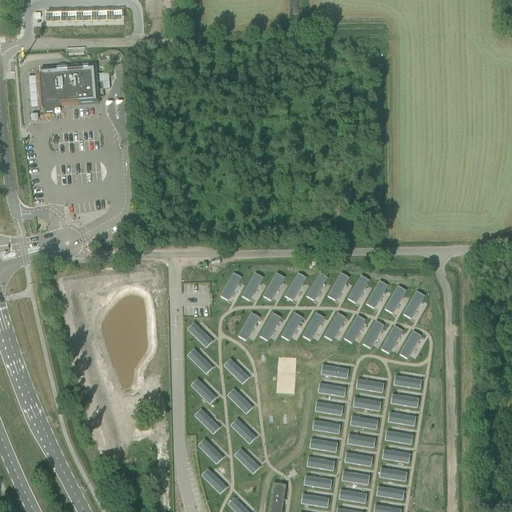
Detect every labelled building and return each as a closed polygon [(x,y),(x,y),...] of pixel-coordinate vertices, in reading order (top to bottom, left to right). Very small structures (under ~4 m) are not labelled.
[(39,77),(28,77),(31,109),(42,108),(42,112),(59,110),(59,107),(69,106),(69,103),(95,101),(95,95),(93,75),(93,69),(88,69),(87,67),(83,68),(83,69),(67,71),(67,69),(57,70),(41,71),(41,73),(39,73),(39,77)] [(109,88),(108,73),(99,74),(99,81),(102,81),(103,89),(109,88)] [(297,275),(284,299),(292,303),(305,280),(297,275)] [(319,275),(306,299),(313,303),(327,280),(319,275)] [(340,275),(327,299),(335,303),(348,280),(340,275)] [(233,276),(220,299),(228,304),(241,280),(233,276)] [(255,276),(241,299),(249,304),(263,281),(255,276)] [(276,276),(262,299),(270,304),(284,280),(276,276)] [(360,278),(347,301),(355,306),(368,283),(360,278)] [(379,283),(366,306),(374,311),(387,288),(379,283)] [(398,288),(384,312),(393,316),(406,293),(398,288)] [(417,293),(403,317),(411,322),(425,298),(417,293)] [(251,315),(237,339),(245,343),(259,320),(251,315)] [(272,315),(258,338),(267,343),(281,320),(272,315)] [(294,315),(280,339),(289,344),(302,320),(294,315)] [(316,315),(302,338),(310,343),(324,320),(316,315)] [(337,315),(323,338),(332,343),(345,320),(337,315)] [(357,318),(343,341),(352,345),(365,322),(357,318)] [(376,323),(362,346),(370,351),(384,328),(376,323)] [(194,325),(187,332),(206,351),(213,344),(194,325)] [(394,328),(380,352),(389,357),(403,333),(394,328)] [(212,341),(216,337),(210,331),(206,335),(212,341)] [(413,333),(399,357),(407,362),(421,338),(413,333)] [(193,351),(186,358),(206,377),(213,371),(193,351)] [(230,361),(223,368),(242,387),(249,381),(230,361)] [(322,367),(320,376),(347,381),(348,372),(322,367)] [(395,378),(393,388),(420,392),(421,382),(395,378)] [(197,381),(190,388),(209,407),(216,400),(197,381)] [(357,381),(355,391),(382,395),(384,386),(357,381)] [(319,385),(318,396),(344,400),(346,390),(319,385)] [(233,391),(226,398),(245,417),(252,410),(233,391)] [(392,396),(391,406),(417,410),(418,400),(392,396)] [(354,400),(353,410),(379,414),(381,405),(354,400)] [(316,404),(315,414),(342,418),(343,409),(316,404)] [(200,411),(194,418),(213,437),(220,431),(200,411)] [(389,415),(388,425),(414,429),(416,419),(389,415)] [(351,419),(350,428),(376,432),(378,423),(351,419)] [(237,421),(230,428),(248,447),(255,440),(237,421)] [(313,423),(312,432),(339,437),(340,427),(313,423)] [(386,433),(385,443),(411,448),(413,438),(386,433)] [(348,437),(347,446),(374,451),(375,441),(348,437)] [(204,441),(197,448),(216,467),(223,460),(204,441)] [(311,441),(309,451),(336,455),(337,445),(311,441)] [(245,443),(232,456),(253,477),(266,465),(245,443)] [(224,457),(227,452),(217,446),(214,451),(224,457)] [(383,452),(382,461),(408,466),(410,456),(383,452)] [(346,455),(344,465),(371,470),(372,459),(346,455)] [(308,459),(306,469),(333,474),(335,464),(308,459)] [(380,470),(379,480),(405,485),(407,474),(380,470)] [(208,471),(201,478),(220,497),(227,490),(208,471)] [(343,474),(341,484),(368,488),(370,478),(343,474)] [(305,478),(303,488),(331,492),(332,483),(305,478)] [(273,484),(269,511),(281,511),(286,486),(273,484)] [(377,489),(376,498),(403,504),(404,493),(377,489)] [(340,492),(338,502),(365,506),(367,496),(340,492)] [(302,496),(301,506),(328,510),(329,501),(302,496)] [(246,511),(234,500),(227,507),(232,511),(246,511)]
